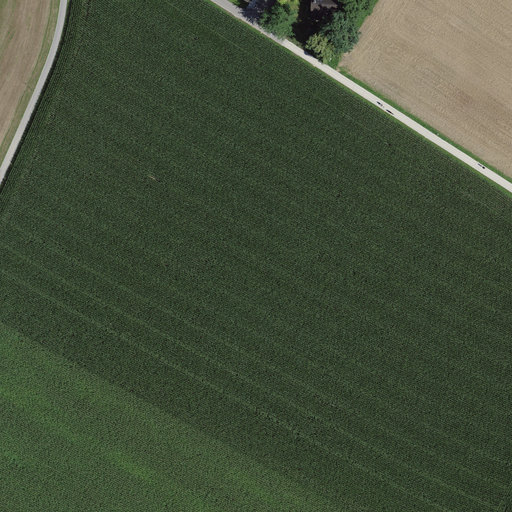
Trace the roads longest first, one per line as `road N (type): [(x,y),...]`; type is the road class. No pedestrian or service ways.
road 1 (residential): [(254,21),(511,195)]
road 2 (residential): [(64,0),(52,56),(0,178)]
